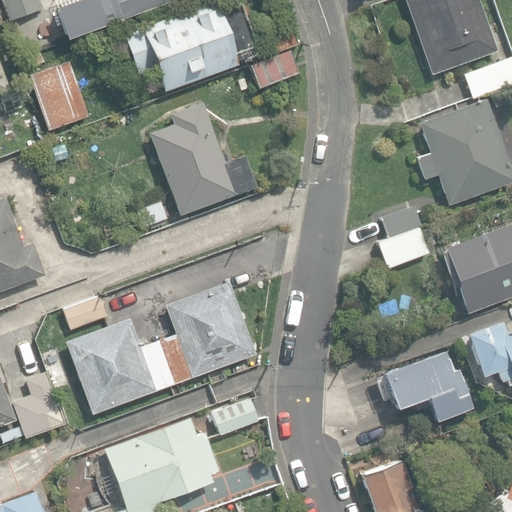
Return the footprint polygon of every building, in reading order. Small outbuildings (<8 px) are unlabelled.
[(0,0),(0,12),(3,22),(41,8),(38,0),(0,0)] [(61,0),(53,3),(64,34),(159,0),(61,0)] [(153,68),(161,92),(235,66),(234,61),(254,53),(255,53),(254,50),(236,0),(226,0),(214,4),(212,1),(119,33),(134,75),(153,68)] [(402,0),(429,75),(495,51),(476,0),(402,0)] [(256,34),(264,56),(295,44),(287,22),(256,34)] [(22,55),(26,68),(42,62),(37,49),(22,55)] [(254,86),(256,89),(296,73),(287,49),(254,63),(246,66),(254,86)] [(461,74),(470,99),(511,84),(511,58),(511,56),(461,74)] [(27,75),(46,131),(87,117),(67,61),(27,75)] [(125,82),(131,99),(155,91),(149,74),(125,82)] [(0,103),(4,113),(28,104),(23,89),(0,97),(0,103)] [(489,93),(493,107),(505,103),(501,90),(489,93)] [(434,174),(445,205),(511,181),(511,177),(484,99),(416,123),(427,153),(414,158),(421,179),(434,174)] [(146,133),(176,215),(253,186),(241,154),(226,160),(223,154),(219,156),(199,102),(167,114),(171,124),(146,133)] [(0,289),(43,274),(31,242),(20,246),(2,196),(0,196),(0,289)] [(134,210),(141,228),(165,219),(159,201),(134,210)] [(375,242),(385,268),(425,252),(415,228),(419,226),(411,206),(379,219),(386,237),(375,242)] [(456,286),(465,312),(511,295),(511,227),(511,224),(435,250),(449,288),(456,286)] [(62,341),(89,414),(252,354),(226,281),(162,304),(172,332),(136,346),(126,318),(62,341)] [(59,308),(68,330),(104,316),(95,295),(59,308)] [(511,384),(511,332),(503,335),(498,321),(464,333),(480,377),(495,371),(498,382),(502,380),(504,387),(511,384)] [(424,397),(432,419),(469,406),(455,368),(449,370),(442,351),(379,373),(392,408),(424,397)] [(0,424),(14,419),(0,383),(0,382),(4,381),(0,370),(0,424)] [(0,432),(0,437),(2,444),(63,425),(47,372),(24,379),(30,396),(11,402),(19,427),(0,432)] [(210,411),(218,433),(257,419),(249,396),(210,411)] [(185,416),(101,450),(123,504),(102,511),(134,511),(210,484),(206,475),(217,470),(202,431),(193,435),(185,416)] [(7,444),(14,465),(50,454),(43,432),(7,444)] [(420,511),(401,459),(358,474),(371,511),(420,511)] [(440,489),(446,511),(461,511),(469,509),(460,482),(440,489)] [(40,511),(33,491),(0,502),(0,508),(1,511),(40,511)]
